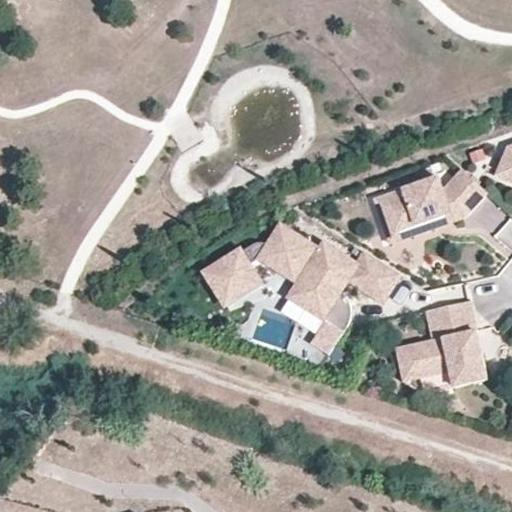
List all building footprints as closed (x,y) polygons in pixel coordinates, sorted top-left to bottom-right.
[(511,177),(511,162),(506,160),(500,172),(511,177)] [(491,191),(466,168),(448,186),(446,187),(442,175),(379,197),(390,229),(419,219),(419,222),(454,209),(458,219),(467,215),(491,191)] [(511,221),(507,218),(495,237),(511,248),(511,221)] [(405,273),(370,251),(361,264),(329,244),(318,261),(312,257),(315,251),(313,243),(286,226),(274,244),(269,242),(264,242),(259,244),(245,252),(244,250),(211,272),(231,304),(265,282),(254,265),(265,257),(298,278),(300,275),(306,280),(301,288),(334,308),(327,318),(349,332),(354,325),(355,320),(345,314),(354,300),(351,295),(346,290),(353,279),(387,301),(405,273)] [(334,308),(301,288),(295,298),(327,318),(334,308)] [(481,329),(474,299),(431,309),(437,338),(415,343),(422,375),(455,368),(459,384),(491,377),(485,349),(473,351),(469,332),(481,329)] [(356,313),(356,310),(356,306),(355,303),(354,300),(345,314),(355,320),(356,313)] [(485,349),(481,329),(469,332),(473,351),(485,349)] [(422,375),(415,343),(400,346),(408,378),(422,375)]
